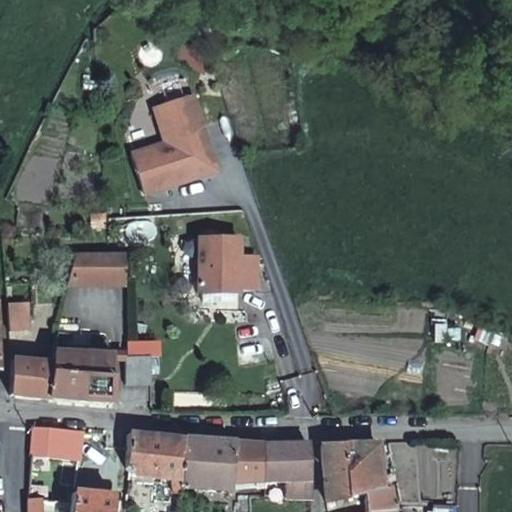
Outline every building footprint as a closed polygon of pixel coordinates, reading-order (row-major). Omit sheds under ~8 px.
[(163,99),(179,95),(175,80),(159,85),(163,99)] [(125,154),(138,196),(180,182),(178,175),(191,170),(194,178),(214,171),(189,96),(156,106),(160,117),(151,120),(159,143),(125,154)] [(160,117),(156,106),(148,108),(151,120),(160,117)] [(178,175),(180,182),(194,178),(191,170),(178,175)] [(236,238),(196,239),(198,290),(202,290),(203,299),(234,298),(233,289),(237,289),(238,287),(256,286),(254,255),(237,256),(236,238)] [(72,257),(66,288),(106,289),(105,279),(103,256),(72,257)] [(106,289),(120,289),(117,257),(103,256),(105,279),(106,289)] [(19,306),(8,308),(9,351),(22,351),(21,313),(20,314),(19,306)] [(434,343),(460,342),(459,323),(433,325),(434,343)] [(57,338),(58,335),(46,332),(44,346),(56,345),(57,338)] [(86,356),(54,355),(48,401),(70,404),(110,405),(110,387),(111,359),(111,357),(109,357),(109,349),(108,349),(108,335),(92,335),(92,346),(87,345),(86,356)] [(48,401),(54,355),(28,358),(28,365),(10,364),(9,398),(36,400),(48,401)] [(150,360),(126,360),(123,360),(122,388),(148,389),(150,360)] [(77,462),(80,434),(54,431),(32,429),(33,457),(51,459),(66,461),(77,462)] [(131,438),(127,437),(125,471),(130,478),(171,483),(169,497),(167,497),(164,511),(174,511),(175,507),(176,496),(177,488),(182,442),(174,442),(131,438)] [(216,445),(182,442),(177,488),(228,493),(228,485),(231,446),(216,445)] [(257,448),(231,446),(228,485),(262,483),(262,481),(260,448),(257,448)] [(307,447),(260,448),(262,481),(262,483),(285,482),(285,498),(311,499),(307,447)] [(341,447),(319,447),(327,503),(348,503),(341,447)] [(383,489),(377,447),(341,447),(348,503),(365,502),(368,511),(393,511),(393,509),(390,488),(383,489)] [(65,511),(66,497),(43,496),(42,511),(65,511)] [(110,511),(111,500),(71,496),(69,511),(110,511)] [(175,507),(174,511),(184,511),(187,497),(176,496),(175,507)] [(249,511),(249,497),(235,497),(234,511),(249,511)]
